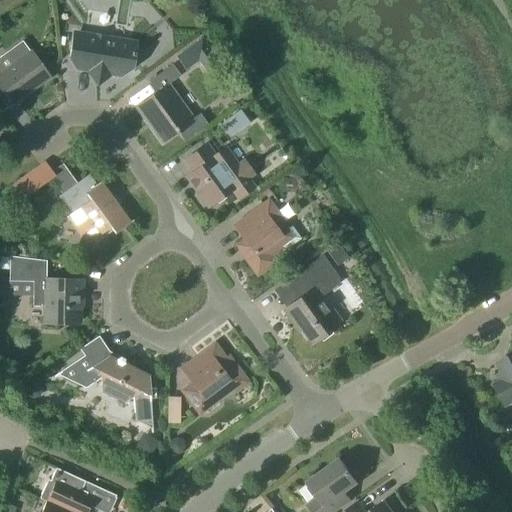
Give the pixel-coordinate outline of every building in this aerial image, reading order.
[(120,78),(131,70),(136,42),(73,32),(68,60),(76,71),(85,73),(96,88),(111,77),(120,78)] [(29,54),(21,43),(5,55),(12,66),(0,74),(0,89),(11,105),(48,78),(30,53),(29,54)] [(156,93),(135,109),(161,145),(178,133),(184,141),(207,124),(199,114),(192,119),(168,85),(179,77),(171,65),(148,83),(156,93)] [(213,156),(206,146),(185,161),(193,173),(186,178),(207,207),(230,191),(237,202),(256,188),(250,180),(255,176),(243,159),(238,163),(225,146),(213,156)] [(22,200),(50,180),(54,177),(51,172),(44,163),(44,162),(38,166),(11,185),(12,187),(22,200)] [(90,176),(89,175),(61,195),(59,197),(71,214),(66,218),(86,246),(92,242),(94,245),(112,231),(114,234),(113,234),(114,235),(132,222),(131,221),(129,222),(101,184),(102,183),(101,182),(96,186),(89,177),(90,176)] [(268,202),(233,227),(242,239),(231,246),(256,279),(276,264),(270,255),(283,247),(285,250),(301,239),(292,226),(288,229),(268,202)] [(81,300),(81,281),(46,280),(46,261),(8,256),(8,283),(32,283),(32,307),(44,307),(43,324),(77,325),(77,300),(81,300)] [(295,302),(282,311),(298,334),(301,332),(310,345),(319,339),(322,342),(332,334),(330,331),(338,325),(337,324),(343,320),(331,304),(323,304),(318,297),(325,291),(312,272),(287,290),(295,302)] [(225,360),(213,345),(181,369),(192,384),(181,392),(199,415),(233,389),(236,392),(247,383),(228,358),(225,360)] [(511,356),(498,364),(505,377),(504,380),(494,385),(505,405),(511,401),(511,356)] [(115,360),(107,357),(97,364),(83,357),(53,377),(53,378),(57,376),(85,389),(100,379),(101,394),(123,404),(133,398),(134,421),(150,430),(151,434),(152,434),(149,395),(148,376),(125,365),(124,359),(119,357),(115,360)] [(51,373),(60,366),(57,361),(47,367),(51,373)] [(316,497),(305,506),(309,511),(336,511),(351,502),(344,492),(356,483),(339,461),(307,484),(309,487),(315,496),(316,497)] [(44,505),(58,511),(86,511),(89,507),(99,511),(109,511),(115,499),(114,499),(115,497),(55,469),(50,481),(47,480),(39,499),(39,500),(45,503),(44,505)] [(364,511),(357,502),(342,511),(397,511),(398,511),(391,502),(388,502),(385,504),(384,501),(368,511),(364,511)] [(2,502),(0,507),(0,511),(5,511),(9,505),(2,502)]
